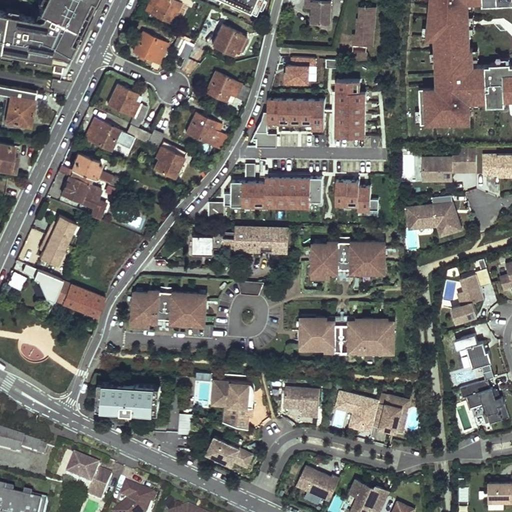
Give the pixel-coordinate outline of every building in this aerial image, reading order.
[(53,71),(62,72),(64,61),(67,48),(62,45),(65,38),(73,42),(79,29),(75,26),(87,0),(43,0),(42,3),(39,9),(43,11),(41,16),(37,17),(36,22),(23,19),(24,14),(17,13),(5,11),(0,9),(0,48),(12,51),(23,53),(37,55),(55,59),(53,71)] [(79,29),(92,0),(87,0),(75,26),(79,29)] [(156,6),(153,13),(173,22),(177,15),(182,17),(188,5),(190,6),(192,0),(179,0),(179,1),(177,0),(151,0),(150,3),(156,6)] [(231,0),(255,11),(260,0),(231,0)] [(331,0),(306,0),(306,7),(313,7),(312,22),(331,23),(331,0)] [(511,0),(430,0),(431,4),(433,4),(432,13),(430,13),(429,23),(428,32),(428,34),(434,34),(439,34),(439,43),(439,47),(437,47),(437,57),(438,73),(441,73),(441,83),(436,84),(420,84),(421,107),(421,120),(443,118),(443,116),(460,115),(460,118),(471,117),(470,103),(470,98),(479,97),(487,97),(505,96),(505,91),(505,76),(511,76),(511,62),(511,59),(510,59),(499,59),(491,60),(491,61),(474,62),(474,56),(473,45),(468,46),(468,37),(470,37),(470,31),(469,11),(469,5),(469,4),(464,5),(464,0),(511,0)] [(148,2),(144,9),(153,13),(156,6),(150,3),(148,2)] [(375,27),(376,6),(360,5),(359,17),(357,17),(356,32),(353,32),(353,44),(373,45),(374,27),(375,27)] [(33,16),(24,14),(23,19),(36,22),(37,17),(41,16),(43,11),(39,9),(37,9),(33,16)] [(213,19),(207,32),(216,36),(222,23),(213,19)] [(216,36),(213,43),(233,53),(236,47),(240,49),(246,35),(242,34),(243,33),(222,23),(216,36)] [(154,60),(157,53),(163,56),(169,43),(144,31),(134,50),(154,60)] [(185,39),(179,36),(176,41),(183,44),(185,39)] [(64,61),(73,42),(65,38),(62,45),(67,48),(64,61)] [(194,43),(185,39),(183,44),(179,52),(188,57),(194,43)] [(367,51),(352,51),(352,59),(367,59),(367,51)] [(160,63),(163,56),(157,53),(154,60),(160,63)] [(316,57),(293,55),(292,63),(288,63),(287,70),(286,70),(286,81),(309,81),(310,65),(315,65),(316,57)] [(327,58),(326,66),(340,67),(341,59),(327,58)] [(216,71),(207,90),(227,100),(230,93),(235,96),(242,83),(216,71)] [(361,79),(337,78),(337,90),(336,127),(333,126),(332,131),(336,131),(336,135),(366,135),(366,90),(361,90),(361,79)] [(6,119),(30,124),(36,90),(0,83),(0,91),(11,93),(6,119)] [(109,103),(135,115),(131,123),(138,126),(148,106),(141,102),(139,105),(133,103),(135,99),(138,92),(119,83),(109,103)] [(243,100),(250,87),(242,83),(235,96),(243,100)] [(336,127),(337,90),(333,89),(333,107),(325,107),(325,111),(333,111),(333,126),(336,127)] [(325,98),(269,97),(268,109),(265,109),(263,117),(249,146),(277,146),(277,132),(268,132),(269,121),(313,122),(313,127),(325,127),(325,111),(325,107),(325,98)] [(196,111),(187,131),(213,143),(219,130),(213,127),(216,121),(196,111)] [(97,126),(101,119),(96,116),(93,123),(97,126)] [(368,117),(368,132),(378,132),(378,117),(368,117)] [(93,123),(86,135),(112,149),(116,140),(129,146),(134,135),(147,141),(147,140),(151,132),(138,126),(131,123),(127,132),(101,119),(97,126),(93,123)] [(213,127),(219,130),(222,123),(216,121),(213,127)] [(151,132),(147,140),(157,145),(163,133),(153,128),(151,132)] [(222,131),(216,144),(222,147),(228,134),(222,131)] [(0,166),(10,168),(13,154),(14,144),(0,140),(0,166)] [(159,156),(155,165),(175,174),(186,151),(164,140),(157,155),(159,156)] [(460,146),(460,154),(477,154),(476,146),(460,146)] [(102,161),(79,152),(73,167),(94,176),(95,177),(102,161)] [(511,153),(485,154),(485,174),(511,173),(511,153)] [(428,167),(428,177),(453,177),(453,171),(453,170),(448,170),(448,165),(452,165),(452,166),(468,165),(468,170),(477,170),(477,154),(460,154),(424,154),(424,167),(428,167)] [(256,162),(246,162),(246,176),(256,176),(256,162)] [(104,188),(91,182),(94,176),(73,167),(63,192),(81,200),(84,193),(99,199),(104,188)] [(112,174),(102,170),(99,178),(109,182),(112,174)] [(265,180),(232,179),(232,192),(225,192),(225,200),(209,200),(209,216),(225,216),(225,203),(311,205),(311,199),(323,199),(323,176),(311,175),(269,175),(265,175),(265,180)] [(360,179),(337,179),(336,204),(359,204),(359,209),(379,209),(379,198),(371,198),(371,184),(360,184),(360,179)] [(105,192),(114,195),(117,186),(107,184),(105,192)] [(434,203),(408,206),(410,228),(438,225),(441,234),(462,228),(457,213),(454,214),(453,210),(456,209),(453,201),(452,194),(433,196),(434,203)] [(97,204),(92,202),(87,212),(96,216),(99,208),(96,206),(97,204)] [(54,225),(50,223),(47,232),(68,241),(76,220),(59,213),(56,219),(54,225)] [(225,231),(225,248),(288,250),(289,227),(236,224),(236,232),(225,231)] [(194,252),(215,252),(215,247),(225,248),(225,231),(208,230),(207,233),(195,232),(194,252)] [(41,255),(59,263),(68,241),(47,232),(43,242),(46,243),(44,249),(41,255)] [(313,256),(316,256),(317,260),(313,260),(313,276),(320,276),(330,275),(330,274),(330,271),(340,270),(340,267),(350,266),(350,271),(361,271),(368,271),(368,268),(379,268),(379,265),(385,265),(386,240),(330,240),(329,242),(313,242),(313,256)] [(330,274),(344,274),(344,270),(346,270),(346,274),(361,275),(361,271),(350,271),(350,266),(340,267),(340,270),(330,271),(330,274)] [(452,307),(456,321),(478,314),(474,301),(485,297),(481,285),(492,282),(487,267),(476,270),(477,272),(461,277),(465,289),(469,302),(462,304),(452,307)] [(12,271),(7,284),(20,289),(26,276),(12,271)] [(62,281),(55,297),(98,315),(106,296),(59,277),(58,279),(62,281)] [(264,281),(239,279),(241,293),(249,293),(249,291),(254,291),(254,294),(259,294),(264,281)] [(150,324),(150,319),(160,320),(161,316),(170,317),(170,321),(181,322),(188,322),(188,319),(200,320),(200,317),(206,317),(208,293),(151,288),(151,291),(136,290),(134,304),(138,305),(137,308),(134,308),(133,318),(140,319),(140,324),(150,325),(150,324)] [(465,289),(458,292),(462,304),(469,302),(465,289)] [(341,314),(327,314),(327,316),(327,319),(338,319),(338,322),(348,322),(348,319),(358,319),(358,316),(358,314),(343,314),(343,319),(341,319),(341,314)] [(150,319),(150,324),(163,325),(163,320),(167,321),(166,325),(181,326),(181,322),(170,321),(170,317),(161,316),(160,320),(150,319)] [(308,319),(301,319),(301,323),(303,323),(303,328),(301,328),(301,343),(301,344),(308,344),(308,347),(315,347),(326,347),(326,349),(359,350),(359,347),(373,347),(373,350),(382,350),(393,350),(395,350),(395,319),(378,319),(378,330),(374,330),(374,316),(358,316),(358,319),(348,319),(348,322),(338,322),(338,319),(327,319),(327,316),(317,316),(308,316),(308,319)] [(476,331),(478,340),(486,339),(484,329),(476,331)] [(476,332),(461,337),(464,346),(467,345),(473,366),(481,363),(484,371),(492,369),(490,361),(493,360),(489,349),(487,350),(485,344),(484,340),(478,341),(476,332)] [(198,372),(198,379),(212,380),(212,372),(198,372)] [(488,378),(461,386),(464,396),(468,395),(471,407),(483,403),(486,403),(489,413),(487,413),(490,423),(509,418),(503,395),(499,396),(496,388),(494,388),(493,386),(491,387),(488,378)] [(225,421),(249,428),(250,415),(253,416),(254,406),(249,406),(251,382),(215,379),(214,396),(231,397),(230,413),(226,413),(225,421)] [(156,410),(158,383),(106,380),(104,406),(156,410)] [(286,385),(284,406),(303,407),(302,415),(318,416),(320,388),(286,385)] [(340,389),(336,406),(354,410),(351,422),(354,426),(364,429),(368,415),(375,417),(379,401),(380,399),(340,389)] [(375,417),(374,425),(402,432),(408,412),(407,412),(401,410),(405,397),(389,394),(387,403),(379,401),(375,417)] [(214,396),(213,404),(227,405),(226,413),(230,413),(231,397),(214,396)] [(407,412),(410,399),(405,397),(401,410),(407,412)] [(191,433),(193,413),(180,412),(178,433),(191,433)] [(364,429),(372,431),(374,425),(375,417),(368,415),(364,429)] [(0,447),(19,452),(21,447),(37,452),(39,447),(40,442),(0,429),(0,447)] [(216,435),(208,452),(232,464),(234,460),(248,466),(254,453),(216,435)] [(71,456),(63,476),(88,486),(84,495),(98,501),(109,476),(95,470),(97,467),(85,462),(84,464),(81,463),(82,461),(71,456)] [(306,464),(297,484),(330,500),(341,477),(333,473),(332,475),(322,471),(321,473),(315,471),(317,468),(306,464)] [(358,495),(350,511),(368,511),(370,509),(367,507),(368,505),(371,506),(381,511),(391,490),(377,483),(375,486),(356,478),(350,491),(358,495)] [(500,480),(489,480),(489,500),(511,500),(511,480),(506,480),(500,480)] [(151,494),(126,484),(121,497),(129,500),(128,502),(116,511),(146,511),(150,503),(148,502),(151,494)] [(350,491),(342,509),(349,511),(350,511),(358,495),(350,491)] [(153,504),(156,496),(151,494),(148,502),(150,503),(153,504)] [(45,511),(47,506),(0,495),(0,511),(45,511)] [(165,503),(168,511),(177,508),(174,500),(165,503)] [(403,511),(407,504),(398,500),(392,511),(403,511)]
